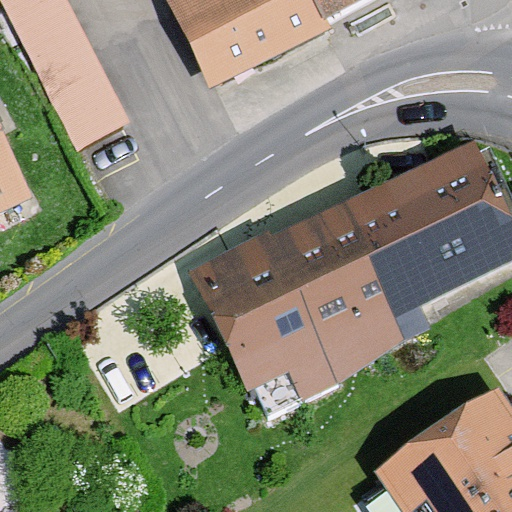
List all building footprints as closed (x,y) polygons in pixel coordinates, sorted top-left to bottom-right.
[(121,136),(55,0),(0,0),(0,11),(71,159),(121,136)] [(154,0),(208,110),(329,52),(324,42),(412,0),(154,0)] [(0,227),(29,211),(0,161),(0,227)] [(511,282),(511,250),(468,164),(274,264),(268,253),(187,295),(250,417),(288,398),(300,420),(407,365),(404,357),(442,338),(434,323),(511,282)] [(511,511),(511,432),(499,414),(377,495),(387,511),(511,511)]
